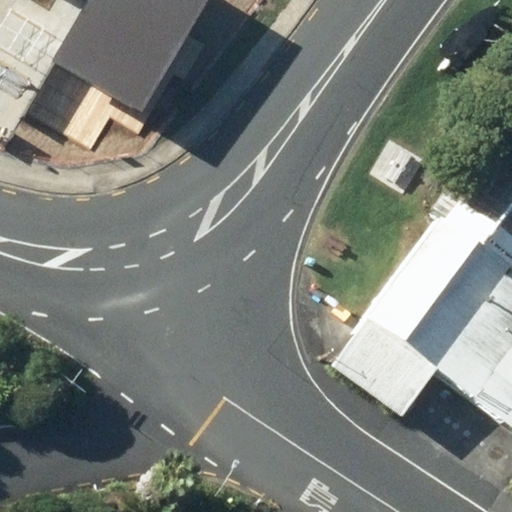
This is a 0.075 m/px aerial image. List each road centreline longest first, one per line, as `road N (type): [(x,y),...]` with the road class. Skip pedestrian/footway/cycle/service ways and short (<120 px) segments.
road 1 (residential): [(148,251),(162,306),(199,374),(224,399),(397,511)]
road 2 (tertiary): [(386,0),(256,170),(206,220),(148,251)]
road 3 (tertiary): [(0,243),(60,258),(148,251)]
